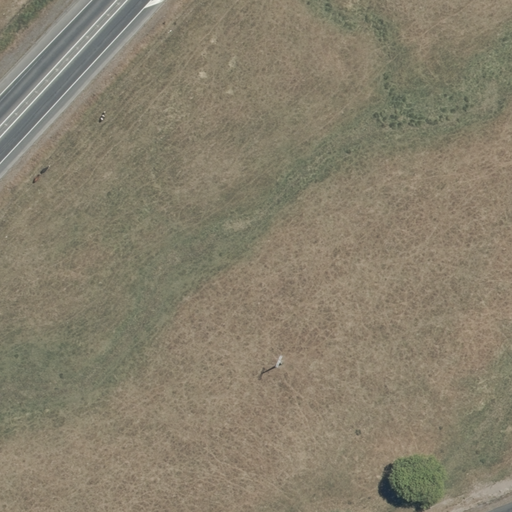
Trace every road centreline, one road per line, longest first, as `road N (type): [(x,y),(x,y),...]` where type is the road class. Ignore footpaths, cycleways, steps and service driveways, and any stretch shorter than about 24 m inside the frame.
road 1 (trunk): [(138,0),(0,149)]
road 2 (trunk): [(0,112),(104,0)]
